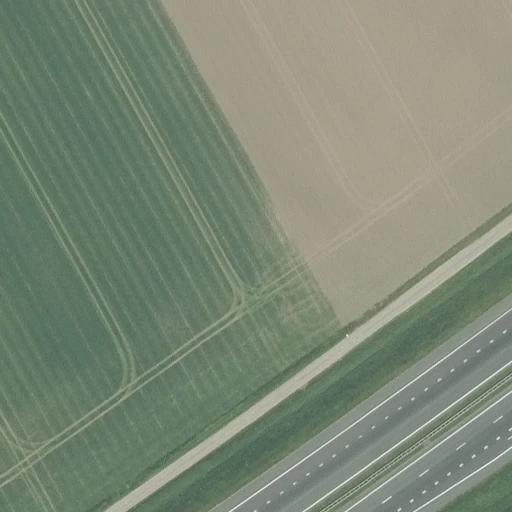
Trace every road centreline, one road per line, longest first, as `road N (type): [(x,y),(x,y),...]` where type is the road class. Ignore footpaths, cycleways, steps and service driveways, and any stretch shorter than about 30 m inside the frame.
road 1 (unclassified): [(115,511),(511,219)]
road 2 (motorway): [(511,343),(275,511)]
road 3 (motorway): [(371,511),(511,409)]
